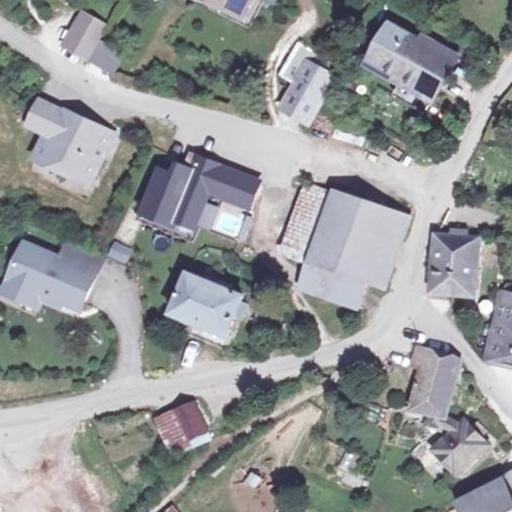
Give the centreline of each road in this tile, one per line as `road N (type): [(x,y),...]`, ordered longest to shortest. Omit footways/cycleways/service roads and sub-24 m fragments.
road 1 (residential): [(0,419),(247,376),(372,341),(402,302),(434,188),(511,65)]
road 2 (track): [(372,341),(333,376),(202,460),(148,511)]
road 3 (track): [(402,302),(458,341),(487,384),(511,386)]
